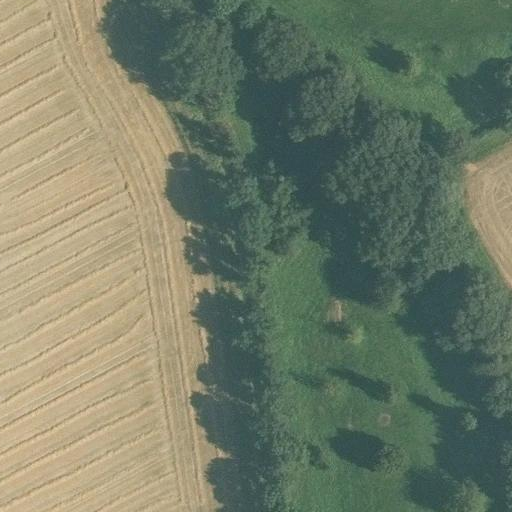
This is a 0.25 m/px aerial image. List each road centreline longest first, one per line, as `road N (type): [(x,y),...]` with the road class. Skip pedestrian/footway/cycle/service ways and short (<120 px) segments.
road 1 (track): [(138,0),(222,206),(262,511)]
road 2 (track): [(511,306),(443,208),(469,152),(511,131)]
